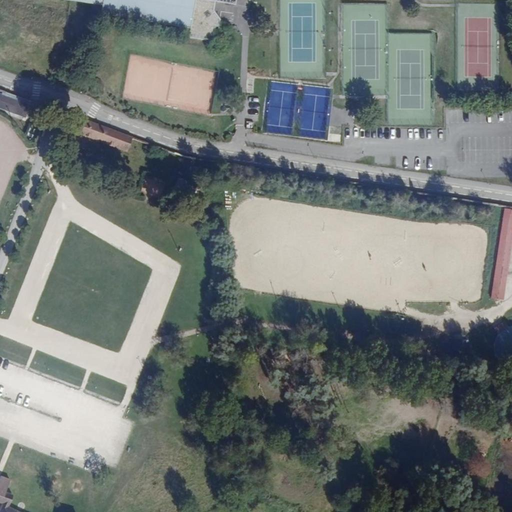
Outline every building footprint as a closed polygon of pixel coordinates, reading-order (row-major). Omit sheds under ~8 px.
[(91,12),(190,28),(189,37),(213,40),(215,26),(218,26),(220,18),(214,10),(216,0),(234,3),(234,0),(74,0),(92,3),(91,12)] [(0,109),(26,119),(33,101),(2,90),(0,96),(0,109)] [(132,138),(79,119),(73,134),(126,153),(132,138)] [(327,141),(342,142),(343,134),(327,133),(327,141)] [(511,252),(511,209),(506,208),(492,297),(505,299),(511,252)] [(0,503),(3,505),(7,493),(4,492),(9,480),(2,477),(0,476),(0,503)]
